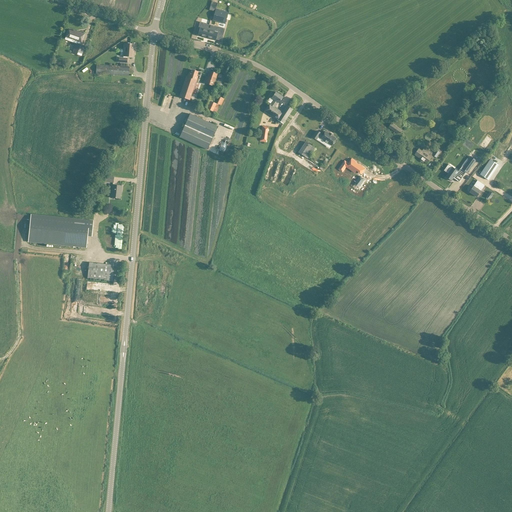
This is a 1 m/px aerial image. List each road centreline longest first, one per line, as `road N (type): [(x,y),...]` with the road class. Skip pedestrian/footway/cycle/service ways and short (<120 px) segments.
road 1 (unclassified): [(108,511),(153,33)]
road 2 (unclassified): [(511,240),(265,69),(153,33)]
